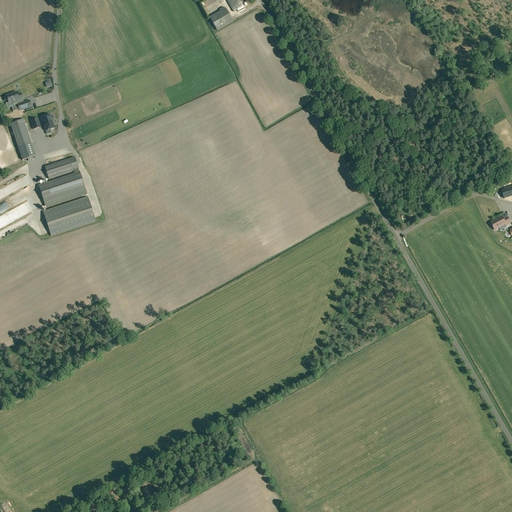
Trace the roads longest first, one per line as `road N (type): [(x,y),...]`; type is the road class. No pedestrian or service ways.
road 1 (unclassified): [(396,237),(261,0)]
road 2 (unclassified): [(511,441),(396,237)]
road 3 (unclassified): [(396,237),(470,196),(506,202)]
